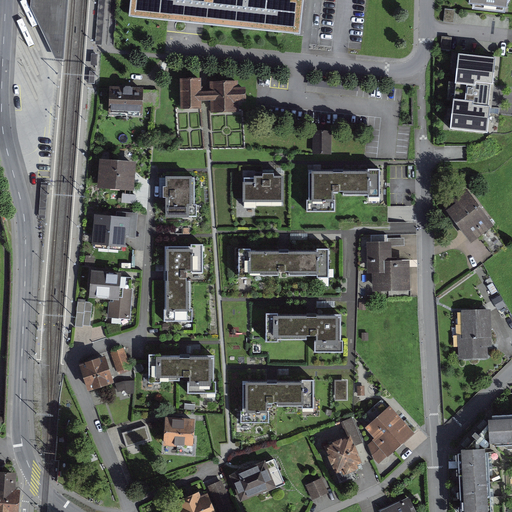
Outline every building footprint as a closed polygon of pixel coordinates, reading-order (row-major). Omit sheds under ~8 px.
[(68,0),(31,0),(31,7),(53,40),(66,41),(68,0)] [(132,0),(130,16),(299,34),(302,0),(132,0)] [(472,0),(471,9),(504,13),(505,11),(508,11),(509,0),(472,0)] [(445,8),(444,22),(453,22),(454,9),(445,8)] [(442,36),(441,49),(450,50),(451,36),(442,36)] [(493,61),(460,57),(456,87),(467,88),(465,103),(455,102),(452,127),(485,130),(493,61)] [(205,80),(183,81),(184,108),(203,107),(203,101),(205,101),(209,101),(209,110),(234,110),(234,100),(242,100),(242,91),(234,91),(233,83),(206,83),(206,80),(205,80)] [(111,90),(111,111),(137,111),(138,90),(111,90)] [(315,130),(314,153),(329,154),(330,131),(321,130),(315,130)] [(104,164),(103,184),(130,186),(131,165),(104,164)] [(380,173),(310,172),(310,213),(332,213),(333,194),(380,194),(380,173)] [(194,178),(162,177),(161,199),(166,199),(165,216),(193,217),(194,178)] [(282,179),(244,179),(244,206),(282,206),(282,179)] [(455,207),(479,238),(499,222),(474,191),(455,207)] [(134,215),(99,212),(97,241),(131,244),(134,215)] [(393,239),(367,240),(368,268),(374,268),(374,286),(408,286),(407,257),(393,258),(393,239)] [(201,241),(165,241),(165,304),(161,304),(161,317),(191,317),(191,267),(201,267),(201,241)] [(328,252),(238,253),(238,275),(328,275),(328,252)] [(123,270),(92,267),(90,295),(113,297),(112,314),(128,315),(130,286),(122,285),(123,270)] [(78,298),(75,326),(82,327),(82,325),(90,326),(93,302),(85,301),(85,299),(78,298)] [(454,345),(459,346),(459,357),(485,356),(484,342),(489,342),(488,303),(459,303),(459,331),(454,331),(454,345)] [(340,312),(266,310),(265,341),(284,341),(284,337),(314,337),(314,350),(339,350),(340,312)] [(127,348),(115,352),(120,369),(132,365),(127,348)] [(109,352),(82,361),(92,388),(118,379),(109,352)] [(212,353),(149,352),(148,382),(165,382),(165,378),(184,378),(184,371),(191,371),(190,389),(211,390),(212,353)] [(312,376),(239,376),(239,423),(274,422),(274,403),(302,403),(302,408),(312,408),(312,376)] [(335,380),(334,400),(347,400),(347,380),(335,380)] [(357,386),(357,396),(365,395),(365,385),(357,386)] [(375,440),(368,445),(374,462),(379,466),(386,458),(388,458),(415,435),(389,407),(381,400),(363,417),(371,425),(365,430),(375,440)] [(511,413),(489,415),(489,428),(490,441),(511,439),(511,413)] [(196,418),(168,416),(166,443),(175,443),(174,452),(193,454),(196,418)] [(353,418),(340,422),(345,438),(350,436),(356,447),(363,444),(353,418)] [(146,425),(121,433),(125,447),(151,440),(146,425)] [(345,438),(323,448),(335,477),(342,473),(345,480),(359,474),(357,468),(363,465),(356,447),(352,447),(353,442),(350,436),(345,438)] [(473,452),(460,452),(463,511),(490,511),(490,505),(489,492),(488,475),(487,457),(487,451),(473,452)] [(229,477),(241,504),(285,485),(274,459),(229,477)] [(0,475),(0,511),(14,511),(17,476),(0,475)] [(322,479),(306,485),(312,501),(328,494),(322,479)] [(221,481),(207,487),(217,511),(231,505),(221,481)] [(175,505),(178,511),(213,511),(205,492),(175,505)] [(419,511),(413,498),(387,508),(388,511),(419,511)]
